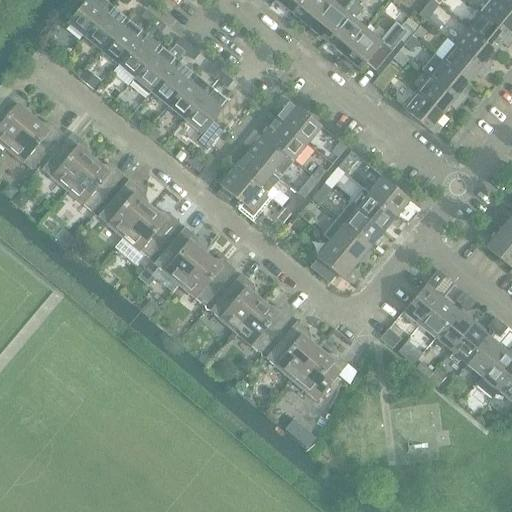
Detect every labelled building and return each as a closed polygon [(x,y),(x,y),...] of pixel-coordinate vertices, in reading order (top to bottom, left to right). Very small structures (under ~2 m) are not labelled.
[(86,0),(67,23),(85,38),(110,6),(102,0),(86,0)] [(275,0),(293,15),(304,0),(275,0)] [(304,0),(293,15),(309,29),(332,1),(332,0),(304,0)] [(309,29),(326,42),(357,4),(352,0),(351,0),(343,10),(332,1),(309,29)] [(424,10),(419,16),(426,22),(438,6),(432,0),(424,10)] [(511,13),(495,0),(492,0),(481,14),(511,40),(511,39),(511,13)] [(511,0),(495,0),(511,13),(511,0)] [(326,42),(342,56),(365,29),(354,20),(363,9),(357,4),(326,42)] [(127,20),(110,6),(85,38),(101,51),(127,20)] [(141,17),(151,25),(156,18),(146,10),(141,17)] [(481,14),(468,30),(494,52),(501,43),(506,47),(511,40),(481,14)] [(432,16),(427,22),(437,30),(442,24),(432,16)] [(166,26),(156,18),(151,25),(160,33),(166,26)] [(400,41),(405,45),(412,36),(420,27),(409,18),(404,24),(401,27),(407,32),(400,41)] [(144,34),(127,20),(101,51),(118,65),(144,34)] [(375,72),(400,41),(407,32),(401,27),(395,23),(380,41),(365,29),(342,56),(360,71),(365,64),(375,72)] [(427,33),(420,27),(412,36),(419,42),(427,33)] [(468,30),(455,45),(486,71),(492,64),(487,60),(494,52),(468,30)] [(118,65),(135,79),(160,48),(144,34),(118,65)] [(411,52),(419,42),(412,36),(405,45),(404,46),(411,52)] [(174,44),(184,52),(190,46),(180,37),(174,44)] [(455,45),(442,61),(468,83),(475,75),(480,78),(486,71),(455,45)] [(199,54),(190,46),(184,52),(194,60),(199,54)] [(135,79),(151,93),(177,61),(160,48),(135,79)] [(399,52),(392,60),(402,69),(409,60),(399,52)] [(419,69),(429,77),(460,103),(466,95),(461,92),(468,83),(442,61),(432,53),(419,69)] [(151,93),(168,106),(194,75),(177,61),(151,93)] [(382,92),(398,72),(389,64),(372,84),(382,92)] [(208,72),(218,80),(223,73),(213,65),(208,72)] [(85,69),(78,78),(95,92),(102,83),(85,69)] [(233,81),(223,73),(218,80),(227,88),(233,81)] [(168,106),(185,120),(210,89),(194,75),(168,106)] [(454,110),(460,103),(429,77),(416,93),(442,114),(449,106),(454,110)] [(228,103),(210,89),(185,120),(202,134),(195,142),(206,151),(224,130),(213,121),(228,103)] [(0,105),(0,144),(6,150),(33,119),(18,106),(23,101),(12,92),(0,105)] [(435,123),(442,114),(416,93),(402,109),(434,135),(440,127),(435,123)] [(290,102),(275,119),(307,145),(321,127),(290,102)] [(47,131),(33,119),(6,150),(32,171),(63,134),(52,125),(47,131)] [(293,161),(307,145),(275,119),(262,136),(293,161)] [(151,126),(145,135),(154,142),(160,134),(151,126)] [(42,170),(67,191),(93,160),(79,148),(83,142),(73,133),(42,170)] [(279,178),(293,161),(262,136),(248,152),(279,178)] [(338,159),(347,149),(340,143),(332,153),(338,159)] [(271,188),(279,178),(248,152),(234,169),(271,200),(277,192),(271,188)] [(347,176),(360,160),(351,152),(337,168),(347,176)] [(193,157),(186,166),(197,174),(204,166),(193,157)] [(108,173),(93,160),(67,191),(92,213),(123,176),(113,167),(108,173)] [(311,176),(318,182),(326,172),(319,166),(311,176)] [(337,168),(324,183),(330,189),(343,173),(337,168)] [(252,223),(271,200),(234,169),(220,186),(241,203),(235,210),(252,223)] [(311,176),(297,193),(304,199),(318,182),(311,176)] [(382,177),(368,194),(396,217),(410,200),(382,177)] [(98,217),(123,239),(149,207),(135,195),(139,190),(129,181),(98,217)] [(9,183),(1,192),(10,200),(18,191),(9,183)] [(317,205),(330,189),(324,183),(311,199),(317,205)] [(364,190),(351,206),(383,233),(396,217),(368,194),(364,190)] [(20,192),(13,201),(22,208),(29,199),(20,192)] [(297,193),(283,209),(291,215),(304,199),(297,193)] [(370,248),(383,233),(351,206),(338,222),(370,248)] [(136,264),(144,271),(151,262),(148,260),(179,223),(169,214),(164,220),(149,207),(123,239),(114,250),(134,267),(136,264)] [(283,225),(291,215),(283,209),(275,219),(283,225)] [(298,215),(308,223),(313,217),(303,209),(298,215)] [(511,215),(498,231),(511,242),(511,215)] [(325,237),(329,241),(357,264),(370,248),(338,222),(325,237)] [(158,268),(179,286),(205,255),(191,242),(195,237),(185,228),(154,264),(158,268)] [(511,270),(511,242),(498,231),(485,247),(511,270)] [(344,281),(357,264),(329,241),(316,257),(344,281)] [(220,267),(205,255),(179,286),(204,307),(235,270),(225,261),(220,267)] [(144,271),(137,278),(148,287),(155,279),(151,276),(158,268),(154,264),(151,262),(144,271)] [(442,298),(432,290),(443,276),(437,271),(426,285),(403,313),(419,326),(442,298)] [(210,312),(235,333),(261,302),(247,289),(251,284),(240,275),(210,312)] [(454,301),(462,307),(469,298),(462,292),(454,301)] [(458,311),(442,298),(419,326),(435,339),(458,311)] [(475,302),(469,298),(462,307),(467,312),(475,302)] [(140,311),(140,312),(149,320),(149,319),(159,308),(150,300),(140,311)] [(276,314),(261,302),(235,333),(260,354),(291,318),(281,309),(276,314)] [(474,324),(458,311),(435,339),(450,352),(474,324)] [(486,327),(493,333),(501,324),(494,318),(486,327)] [(265,359),(291,380),(317,349),(303,337),(307,331),(296,322),(265,359)] [(489,337),(474,324),(450,352),(466,365),(489,337)] [(506,328),(501,324),(493,333),(499,338),(506,328)] [(388,329),(379,340),(392,350),(401,339),(388,329)] [(505,350),(489,337),(466,365),(482,378),(505,350)] [(407,341),(397,353),(412,365),(422,353),(407,341)] [(332,361),(317,349),(291,380),(316,401),(347,365),(336,356),(332,361)] [(491,399),(498,391),(511,373),(511,356),(505,350),(482,378),(475,386),(491,399)] [(254,366),(246,359),(242,364),(242,369),(247,374),(254,366)] [(421,363),(415,369),(428,380),(433,374),(421,363)] [(433,374),(428,380),(437,388),(445,378),(436,370),(433,374)] [(511,373),(498,391),(511,403),(511,373)]
